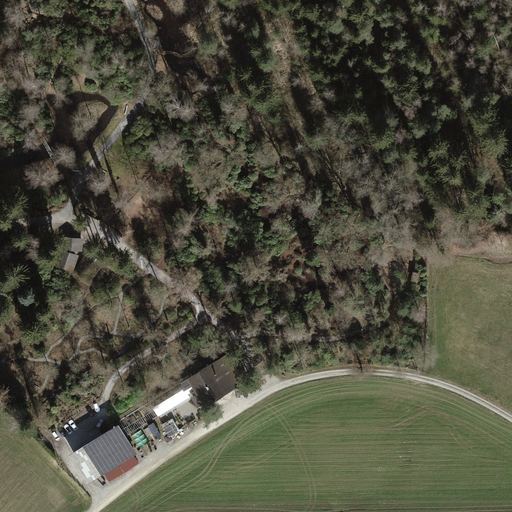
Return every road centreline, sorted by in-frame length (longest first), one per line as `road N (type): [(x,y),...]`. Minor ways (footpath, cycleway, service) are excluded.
road 1 (track): [(0,226),(64,217),(103,231),(208,311),(269,372)]
road 2 (track): [(275,388),(339,372),(438,378),(511,416)]
road 3 (track): [(94,511),(229,412),(275,388)]
road 4 (track): [(208,311),(116,375),(102,418)]
road 5 (track): [(238,337),(259,330),(336,338),(385,322)]
road 6 (track): [(64,217),(136,105)]
road 7 (track): [(104,503),(57,446),(102,418)]
